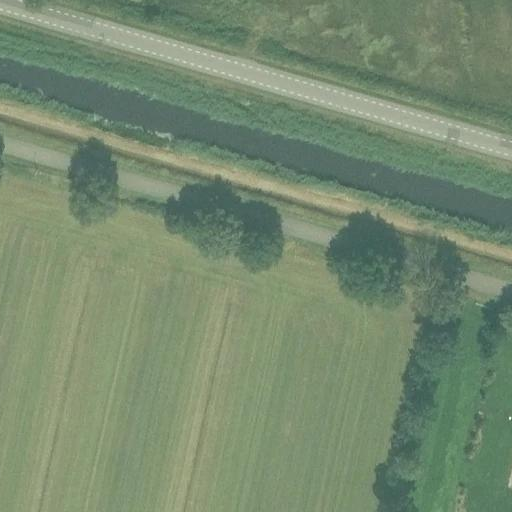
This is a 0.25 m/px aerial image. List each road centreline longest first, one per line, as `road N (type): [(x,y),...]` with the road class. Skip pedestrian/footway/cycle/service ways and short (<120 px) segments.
road 1 (tertiary): [(511,152),(0,3)]
road 2 (unclassified): [(511,292),(0,146)]
